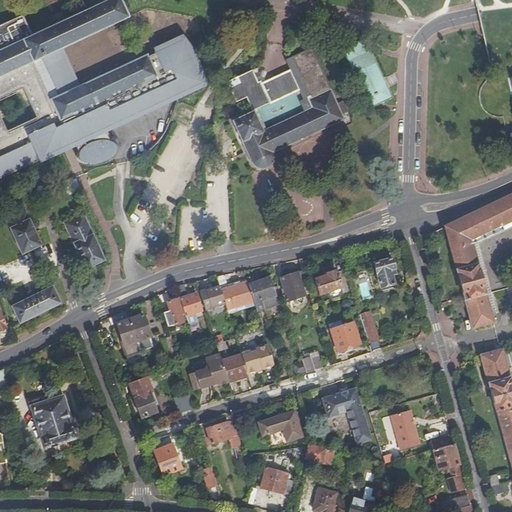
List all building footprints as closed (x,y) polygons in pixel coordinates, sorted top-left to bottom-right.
[(44,56),(57,50),(127,18),(118,0),(109,0),(0,51),(0,179),(37,162),(35,159),(64,145),(69,143),(79,165),(113,150),(92,106),(152,79),(156,77),(145,56),(75,89),(62,95),(57,85),(58,82),(58,79),(57,75),(56,73),(53,70),(50,69),(44,56)] [(345,52),(372,109),(393,99),(367,42),(345,52)] [(75,89),(57,50),(44,56),(50,69),(53,70),(56,73),(57,75),(58,79),(58,82),(57,85),(62,95),(75,89)] [(274,155),(345,121),(312,52),(287,63),(291,72),(265,83),(259,86),(256,79),(252,71),(226,83),(236,104),(246,99),(253,113),(232,123),(252,167),(255,169),(258,171),(260,172),(264,172),(268,171),(270,170),(271,168),(273,165),(274,163),(275,160),(274,158),(274,155)] [(177,121),(156,77),(152,79),(173,123),(177,121)] [(258,78),(256,79),(259,86),(265,83),(265,81),(263,79),(260,77),(258,78)] [(69,143),(64,145),(74,168),(79,165),(69,143)] [(493,323),(490,314),(471,246),(476,244),(511,227),(511,196),(446,228),(473,328),(493,323)] [(23,254),(41,246),(26,213),(8,222),(23,254)] [(83,215),(64,224),(86,270),(105,261),(83,215)] [(471,246),(490,314),(496,313),(476,244),(471,246)] [(375,265),(381,289),(395,285),(393,276),(396,275),(393,260),(375,265)] [(328,276),(316,280),(321,296),(342,289),(336,271),(328,274),(328,276)] [(306,283),(302,272),(282,278),(289,301),(305,296),(302,285),(306,283)] [(225,304),(228,311),(255,302),(249,285),(248,282),(228,288),(224,276),(217,277),(220,287),(225,304)] [(271,278),(249,285),(255,302),(258,312),(279,305),(271,278)] [(366,283),(360,285),(364,297),(370,295),(366,283)] [(176,288),(186,317),(202,312),(196,295),(188,297),(185,286),(177,288),(176,288)] [(225,304),(220,287),(208,291),(213,307),(225,304)] [(60,305),(52,288),(11,307),(19,325),(60,305)] [(183,323),(181,315),(183,314),(179,301),(169,304),(175,325),(183,323)] [(370,313),(360,316),(369,343),(379,340),(370,313)] [(130,319),(141,351),(152,347),(149,337),(150,337),(143,315),(130,319)] [(128,359),(142,354),(141,351),(130,319),(116,324),(128,359)] [(351,348),(360,344),(354,323),(331,330),(339,355),(352,351),(351,348)] [(162,339),(170,364),(178,361),(177,358),(170,337),(162,339)] [(195,346),(196,351),(216,345),(215,340),(195,346)] [(216,345),(218,352),(227,349),(225,342),(216,345)] [(250,352),(241,355),(247,375),(256,372),(256,371),(262,369),(262,371),(275,367),(268,346),(256,350),(256,352),(251,354),(250,352)] [(481,357),(511,468),(511,387),(502,351),(481,357)] [(193,391),(212,385),(218,384),(219,386),(228,383),(221,361),(219,354),(205,359),(207,364),(203,367),(198,369),(188,372),(193,391)] [(241,355),(221,361),(228,383),(228,384),(248,378),(247,375),(241,355)] [(311,357),(315,371),(322,368),(318,355),(311,357)] [(309,373),(315,371),(311,357),(302,360),(302,361),(306,374),(309,373)] [(306,374),(302,361),(292,364),(296,377),(306,374)] [(129,386),(141,419),(156,414),(149,393),(153,392),(149,379),(129,386)] [(347,413),(357,444),(371,440),(355,391),(323,401),(328,418),(347,413)] [(193,410),(188,394),(181,397),(185,412),(193,410)] [(62,398),(39,405),(32,407),(45,447),(77,436),(73,425),(70,426),(62,398)] [(390,416),(401,450),(420,445),(410,411),(390,416)] [(287,445),(303,439),(294,412),(260,423),(258,426),(261,435),(265,437),(283,432),(287,445)] [(234,422),(232,416),(205,424),(212,446),(232,439),(227,424),(234,422)] [(380,420),(372,423),(386,465),(387,465),(394,463),(388,445),(390,445),(384,427),(383,427),(380,420)] [(426,443),(429,452),(433,451),(454,445),(451,436),(426,443)] [(154,451),(163,475),(181,468),(172,444),(154,451)] [(451,492),(466,488),(454,445),(433,451),(439,470),(449,468),(452,479),(448,480),(451,492)] [(332,469),(336,455),(321,450),(320,450),(314,448),(309,447),(305,461),(332,469)] [(232,459),(240,458),(238,449),(231,450),(232,459)] [(201,469),(205,488),(216,486),(212,466),(201,469)] [(283,495),(288,475),(265,469),(260,489),(283,495)] [(496,475),(489,477),(492,487),(499,485),(496,475)] [(492,487),(494,494),(508,491),(506,483),(499,485),(492,487)] [(331,511),(334,502),(336,496),(319,491),(313,511),(331,511)] [(444,511),(450,511),(455,511),(470,506),(467,495),(442,502),(444,511)] [(350,511),(372,511),(375,504),(355,498),(350,511)] [(331,511),(339,511),(341,505),(334,502),(331,511)]
